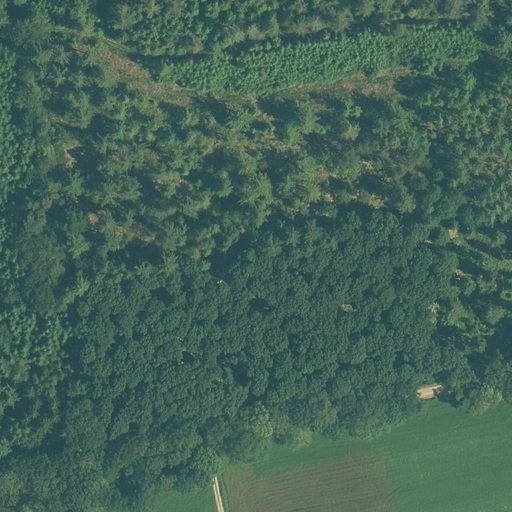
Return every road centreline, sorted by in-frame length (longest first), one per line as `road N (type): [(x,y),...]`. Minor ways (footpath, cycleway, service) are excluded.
road 1 (track): [(103,459),(25,37)]
road 2 (track): [(103,459),(511,374)]
road 3 (track): [(357,27),(170,54),(76,33),(0,41)]
